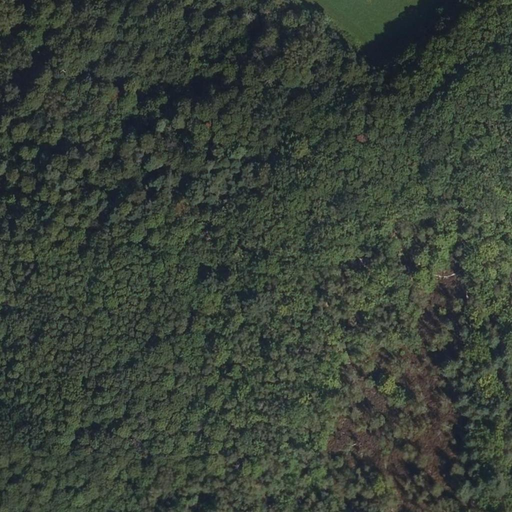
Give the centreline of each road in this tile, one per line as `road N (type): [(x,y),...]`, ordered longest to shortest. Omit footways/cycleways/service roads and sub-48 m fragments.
road 1 (track): [(193,511),(211,260),(337,268),(432,259),(456,239),(471,196),(511,136)]
road 2 (track): [(211,260),(114,251),(0,206)]
